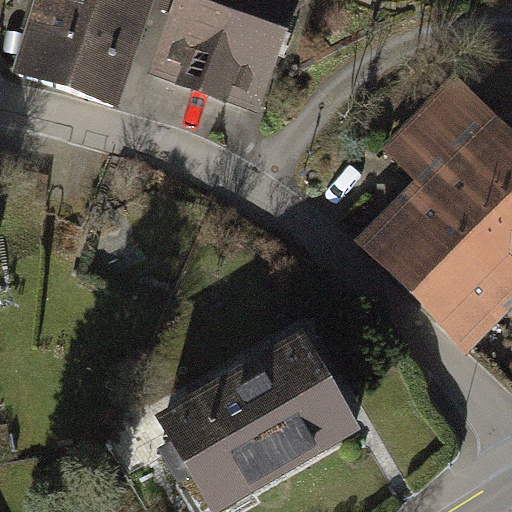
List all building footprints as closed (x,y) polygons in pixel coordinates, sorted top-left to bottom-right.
[(145,33),(36,0),(11,86),(119,118),(145,33)] [(36,0),(145,33),(155,0),(36,0)] [(231,0),(169,0),(140,82),(194,101),(231,0)] [(231,0),(194,101),(256,124),(301,0),(350,0),(376,9),(378,0),(231,0)] [(432,110),(511,194),(511,132),(463,81),(432,110)] [(402,139),(511,255),(511,194),(432,110),(402,139)] [(401,209),(504,319),(511,311),(511,255),(402,139),(385,157),(404,177),(418,193),(401,209)] [(401,209),(358,249),(463,359),(475,348),(504,319),(401,209)] [(228,511),(337,444),(284,359),(122,460),(155,511),(228,511)]
